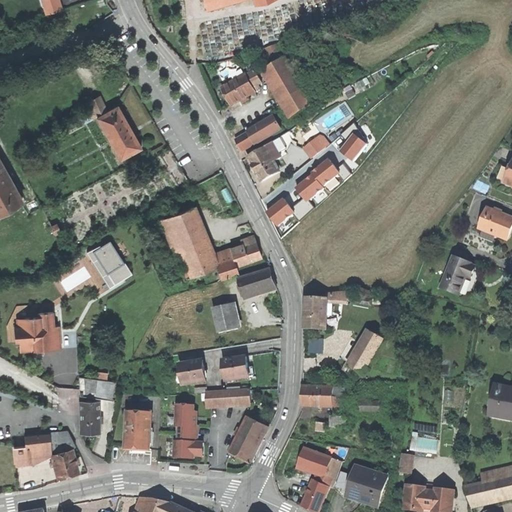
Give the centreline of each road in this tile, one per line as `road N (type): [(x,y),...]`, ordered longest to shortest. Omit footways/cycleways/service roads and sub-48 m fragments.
road 1 (secondary): [(126,0),(212,125),(292,287),(291,403),(248,498)]
road 2 (secondary): [(101,485),(248,498)]
